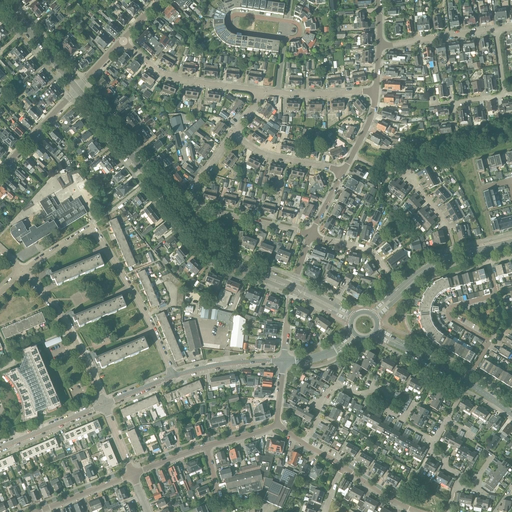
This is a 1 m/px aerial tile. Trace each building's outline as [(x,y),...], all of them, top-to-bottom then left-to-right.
[(38,0),(29,8),(30,9),(30,10),(32,12),(33,12),(33,13),(34,12),(43,4),(47,1),(46,0),(38,0)] [(121,0),(124,2),(136,14),(137,13),(139,12),(139,11),(139,10),(132,4),(128,0),(126,0),(125,0),(121,0)] [(181,8),(183,10),(185,11),(187,11),(188,12),(190,10),(186,6),(178,0),(175,0),(174,1),(181,8)] [(225,6),(229,11),(229,12),(234,10),(231,0),(229,0),(227,1),(223,3),(225,6)] [(239,9),(240,0),(231,0),(234,10),(239,9)] [(295,7),(293,17),(298,18),(301,21),(304,18),(307,20),(311,16),(309,13),(310,12),(307,9),(303,7),(306,1),(313,4),(314,1),(312,0),(301,0),(299,5),(301,6),(300,8),(298,7),(295,7)] [(136,14),(124,2),(122,5),(122,7),(133,17),(133,16),(134,16),(135,15),(135,14),(136,14)] [(229,12),(229,11),(225,6),(223,3),(219,7),(216,10),(225,15),(226,16),(229,12)] [(43,4),(34,12),(38,17),(41,14),(42,15),(44,13),(44,12),(47,9),(43,4)] [(166,11),(174,18),(178,22),(180,20),(178,18),(177,20),(176,19),(177,18),(176,17),(175,17),(177,15),(175,13),(175,12),(169,7),(166,11)] [(226,16),(225,15),(216,10),(216,11),(214,15),(213,19),(223,21),(224,21),(226,16)] [(178,22),(174,18),(166,11),(162,14),(168,20),(168,19),(171,22),(172,20),(174,21),(174,20),(175,21),(174,22),(177,24),(178,22)] [(100,14),(107,20),(109,18),(103,12),(100,14)] [(120,19),(118,21),(124,27),(124,26),(125,26),(126,25),(126,24),(128,22),(122,16),(122,17),(120,14),(117,17),(120,19)] [(51,32),(54,30),(54,29),(52,28),(56,24),(57,25),(62,21),(58,16),(56,18),(54,16),(51,18),(43,24),(46,27),(46,28),(47,30),(48,30),(49,31),(49,30),(51,32)] [(314,18),(303,24),(305,29),(309,29),(310,32),(315,31),(315,29),(317,28),(317,25),(314,18)] [(441,18),(433,19),(435,30),(443,29),(441,18)] [(224,21),(223,21),(213,19),(213,20),(213,24),(214,29),(220,27),(224,26),(224,21)] [(158,20),(153,24),(159,30),(160,29),(161,30),(164,26),(163,25),(164,24),(161,22),(161,23),(158,20)] [(106,25),(117,35),(120,32),(113,25),(113,26),(111,24),(109,22),(106,25)] [(397,27),(395,27),(396,35),(401,35),(400,27),(403,26),(403,22),(397,23),(397,27)] [(95,25),(91,29),(97,34),(101,31),(95,25)] [(114,38),(117,35),(106,25),(103,29),(104,30),(107,33),(107,32),(114,38)] [(224,26),(220,27),(214,29),(215,33),(218,37),(221,35),(226,31),(224,26)] [(226,31),(221,35),(218,37),(218,38),(221,41),(225,44),(230,34),(226,31)] [(88,32),(85,34),(92,41),(94,38),(88,32)] [(156,52),(155,54),(157,56),(164,49),(170,41),(164,36),(159,42),(158,43),(152,37),(151,37),(152,36),(150,33),(149,34),(146,32),(141,37),(156,52)] [(66,51),(72,45),(74,43),(70,38),(71,38),(73,36),(69,33),(60,40),(63,44),(62,45),(62,46),(62,47),(63,49),(64,48),(66,51)] [(234,47),(235,37),(235,36),(230,35),(230,34),(225,44),(229,46),(234,47)] [(304,35),(301,40),(310,49),(314,43),(315,39),(314,39),(315,36),(309,34),(308,37),(304,35)] [(98,38),(106,46),(110,43),(103,37),(101,35),(98,38)] [(156,52),(141,37),(136,43),(142,48),(142,47),(152,57),(155,54),(156,52)] [(178,41),(172,37),(167,45),(172,48),(175,43),(176,44),(178,41)] [(106,46),(98,38),(95,41),(97,43),(103,50),(106,46)] [(279,43),(272,42),(272,43),(271,52),(271,54),(276,55),(276,53),(278,53),(279,44),(279,43)] [(290,44),(289,44),(288,54),(292,55),(293,55),(294,56),(300,55),(304,53),(303,52),(306,50),(303,44),(300,46),(298,42),(294,44),(290,44)] [(73,46),(72,45),(66,51),(68,53),(68,54),(69,55),(70,55),(71,56),(74,53),(75,54),(77,52),(76,51),(77,51),(79,49),(75,44),(73,46)] [(13,54),(17,58),(23,53),(22,51),(22,50),(21,49),(20,49),(19,48),(13,54)] [(24,54),(23,53),(17,58),(14,61),(17,64),(20,62),(26,57),(26,56),(26,55),(25,54),(24,54)] [(119,62),(116,65),(118,67),(120,65),(122,66),(123,65),(123,66),(129,59),(124,54),(118,61),(119,62)] [(160,62),(165,65),(170,57),(165,54),(160,62)] [(176,60),(170,57),(165,65),(170,68),(176,60)] [(82,62),(78,65),(80,67),(80,68),(81,69),(82,69),(82,70),(88,65),(90,64),(86,59),(84,60),(82,62)] [(28,71),(34,66),(33,64),(33,63),(32,62),(31,62),(30,61),(24,66),(28,71)] [(126,71),(129,73),(137,64),(134,62),(131,64),(127,68),(128,68),(126,71)] [(137,64),(129,73),(132,76),(134,74),(138,70),(137,69),(140,67),(137,64)] [(16,73),(21,69),(23,67),(21,65),(14,71),(16,73)] [(34,66),(28,71),(25,74),(28,77),(31,74),(31,75),(37,69),(37,68),(36,67),(35,67),(34,66)] [(111,75),(114,78),(119,73),(116,70),(114,72),(110,68),(107,71),(111,75)] [(145,83),(151,75),(146,72),(141,80),(145,83)] [(36,87),(45,79),(44,77),(44,76),(43,75),(42,75),(41,74),(35,79),(37,82),(34,85),(36,87)] [(151,75),(145,83),(150,87),(156,79),(151,75)] [(483,76),(485,87),(488,87),(489,92),(497,91),(495,80),(488,81),(487,76),(483,76)] [(97,88),(98,88),(100,90),(103,87),(104,87),(107,85),(106,85),(109,83),(105,78),(103,80),(96,84),(96,86),(97,88)] [(45,79),(36,87),(39,90),(42,88),(43,87),(44,88),(45,86),(45,85),(48,82),(48,81),(47,80),(46,80),(45,79)] [(477,83),(472,84),(474,94),(481,93),(480,86),(483,86),(482,80),(477,81),(477,82),(477,83)] [(129,85),(127,83),(124,81),(121,85),(125,89),(129,85)] [(465,82),(466,84),(458,85),(460,96),(467,95),(466,90),(470,90),(469,81),(465,82)] [(162,93),(167,95),(171,85),(165,83),(162,93)] [(438,87),(440,98),(447,97),(445,84),(443,84),(444,87),(438,87)] [(171,85),(167,95),(173,97),(176,87),(171,85)] [(50,97),(56,91),(55,91),(55,90),(54,88),(53,88),(46,93),(50,97)] [(111,88),(110,89),(108,90),(105,92),(106,92),(102,95),(106,100),(112,95),(113,96),(115,95),(115,94),(115,93),(111,88)] [(56,91),(50,97),(51,97),(47,100),(50,103),(53,101),(54,101),(55,101),(56,99),(60,96),(59,95),(59,94),(58,93),(57,93),(56,91)] [(110,104),(109,104),(113,109),(113,108),(117,106),(119,104),(121,106),(127,101),(124,96),(124,97),(121,99),(120,97),(119,96),(118,96),(117,97),(112,101),(112,102),(110,104)] [(236,99),(232,104),(240,110),(244,105),(236,99)] [(352,105),(356,110),(364,103),(360,99),(352,105)] [(503,106),(499,106),(500,113),(505,113),(505,112),(511,110),(511,100),(502,102),(503,106)] [(364,103),(356,110),(360,114),(368,108),(364,103)] [(488,108),(488,112),(493,112),(493,113),(496,112),(496,111),(496,107),(495,107),(494,103),(491,103),(489,103),(488,104),(488,108)] [(240,110),(232,104),(229,109),(237,114),(240,110)] [(267,104),(263,109),(271,115),(275,110),(267,104)] [(130,109),(126,105),(116,112),(120,117),(130,109)] [(434,113),(438,113),(439,120),(448,119),(448,116),(449,115),(448,109),(441,110),(441,107),(434,108),(434,113)] [(30,115),(35,121),(36,121),(38,119),(38,118),(40,116),(36,113),(37,112),(35,110),(34,110),(32,109),(28,113),(30,115)] [(268,120),(271,115),(263,109),(260,114),(268,120)] [(383,113),(400,117),(400,115),(398,114),(398,113),(393,112),(393,111),(389,110),(388,111),(384,109),(383,113)] [(481,113),(481,109),(474,110),(475,119),(481,118),(481,121),(486,120),(485,112),(481,113)] [(71,111),(65,116),(67,118),(66,119),(68,121),(69,120),(70,122),(76,117),(71,111)] [(127,125),(128,126),(138,117),(134,112),(130,115),(131,116),(124,122),(124,123),(126,125),(127,125)] [(461,123),(468,122),(467,118),(467,112),(459,112),(461,123)] [(181,116),(170,119),(174,133),(184,131),(181,116)] [(141,121),(138,117),(128,126),(128,127),(129,129),(130,129),(131,130),(138,124),(137,124),(141,121)] [(24,118),(21,122),(22,123),(22,124),(24,126),(25,126),(28,129),(30,127),(31,127),(32,126),(31,125),(32,125),(29,122),(30,122),(27,119),(26,119),(24,118)] [(73,127),(71,129),(74,134),(83,127),(83,126),(83,125),(82,124),(81,124),(79,122),(75,125),(75,124),(72,127),(73,127)] [(219,122),(215,127),(223,133),(227,128),(219,122)] [(380,122),(378,125),(394,133),(395,131),(390,128),(390,127),(380,122)] [(14,126),(15,127),(13,129),(14,131),(20,137),(21,137),(22,136),(23,136),(22,135),(24,132),(19,127),(18,127),(15,124),(14,126)] [(394,133),(378,125),(377,129),(387,134),(388,131),(391,133),(390,134),(393,135),(394,133)] [(346,132),(355,136),(357,131),(349,126),(346,132)] [(450,126),(440,127),(441,134),(451,133),(450,126)] [(219,137),(223,133),(215,127),(212,132),(219,137)] [(266,133),(273,138),(277,132),(270,127),(266,133)] [(139,139),(139,140),(149,132),(148,131),(146,129),(143,131),(136,136),(137,137),(137,138),(138,139),(139,139)] [(257,141),(262,133),(257,129),(252,137),(257,141)] [(4,131),(3,132),(1,130),(0,131),(0,132),(2,134),(13,145),(14,144),(15,144),(16,143),(16,142),(16,141),(9,135),(7,133),(4,131)] [(149,132),(139,140),(140,142),(141,144),(142,144),(143,144),(149,139),(154,135),(150,131),(149,132)] [(205,136),(198,131),(194,135),(202,140),(204,138),(205,136)] [(2,134),(0,132),(0,135),(2,138),(1,139),(3,140),(2,141),(3,142),(10,148),(11,147),(12,147),(13,146),(12,145),(13,145),(2,134)] [(52,134),(50,136),(53,139),(53,140),(55,142),(56,141),(58,143),(62,139),(60,137),(60,136),(57,133),(57,134),(54,132),(53,132),(52,133),(52,134)] [(81,137),(79,138),(83,143),(91,137),(91,136),(91,135),(90,134),(89,134),(87,132),(84,135),(84,134),(81,136),(81,137)] [(352,141),(355,136),(346,132),(343,137),(352,141)] [(267,136),(262,133),(257,141),(262,144),(267,136)] [(385,144),(388,146),(390,147),(391,144),(387,141),(382,138),(382,137),(379,136),(378,136),(374,134),(372,137),(382,143),(385,144)] [(382,143),(372,137),(370,141),(375,143),(374,144),(380,147),(382,143)] [(51,152),(55,147),(49,142),(46,140),(45,140),(44,141),(44,142),(42,144),(45,147),(45,148),(47,150),(48,150),(51,152)] [(159,141),(156,143),(154,145),(147,150),(149,152),(149,153),(150,155),(151,154),(151,155),(158,150),(158,149),(160,148),(163,146),(159,141)] [(89,148),(93,153),(100,147),(98,145),(98,144),(97,143),(96,143),(96,142),(89,148)] [(171,143),(165,148),(168,152),(174,146),(171,143)] [(203,143),(200,148),(207,154),(211,149),(203,143)] [(312,146),(310,156),(316,157),(318,148),(312,146)] [(100,148),(100,147),(93,153),(89,156),(91,158),(95,155),(95,156),(102,150),(102,149),(101,148),(100,148)] [(340,147),(334,150),(338,159),(344,156),(340,147)] [(48,155),(45,153),(42,150),(41,150),(39,148),(38,148),(38,149),(37,148),(36,149),(37,150),(35,152),(38,155),(37,156),(40,158),(42,160),(48,155)] [(207,154),(200,148),(196,152),(204,158),(207,154)] [(338,159),(334,150),(329,152),(333,161),(338,159)] [(503,155),(505,162),(508,161),(509,166),(511,165),(511,153),(503,155)] [(159,165),(166,160),(164,158),(166,156),(164,154),(162,155),(161,155),(155,160),(156,161),(156,162),(157,163),(159,165)] [(227,158),(234,164),(238,159),(230,154),(227,158)] [(494,158),(497,168),(502,166),(501,162),(505,162),(503,155),(494,158)] [(98,165),(102,170),(112,162),(110,160),(110,159),(109,158),(108,158),(108,157),(102,162),(99,159),(96,161),(92,164),(95,167),(98,164),(99,164),(98,165)] [(246,165),(251,168),(256,159),(250,157),(246,165)] [(234,164),(227,158),(223,163),(231,169),(234,164)] [(497,168),(494,158),(485,160),(486,166),(490,165),(491,169),(497,168)] [(28,159),(23,165),(25,167),(24,168),(28,172),(29,171),(34,165),(28,159)] [(41,162),(39,159),(38,159),(35,162),(43,169),(46,166),(41,162)] [(256,159),(251,168),(257,171),(261,162),(256,159)] [(166,160),(159,165),(161,167),(161,168),(162,169),(163,169),(164,170),(170,165),(169,165),(171,163),(169,161),(167,162),(166,160)] [(476,162),(479,174),(485,172),(483,167),(486,166),(485,160),(476,162)] [(112,162),(102,170),(107,175),(109,173),(109,172),(116,167),(115,166),(115,165),(114,164),(112,162)] [(63,163),(57,165),(60,172),(65,170),(63,163)] [(186,164),(183,168),(192,175),(195,170),(193,169),(186,164)] [(356,167),(353,174),(362,179),(366,172),(356,167)] [(423,175),(424,178),(436,172),(433,167),(421,173),(421,172),(417,175),(419,178),(423,175)] [(15,174),(23,181),(24,181),(29,175),(24,171),(23,173),(19,169),(17,171),(16,171),(15,172),(15,173),(15,174)] [(78,171),(77,172),(77,173),(78,174),(83,181),(85,180),(78,171)] [(438,178),(436,172),(424,178),(420,181),(422,183),(426,181),(427,184),(438,178)] [(114,178),(112,180),(116,184),(118,183),(124,178),(124,177),(124,176),(123,175),(122,175),(120,173),(114,178)] [(170,179),(175,184),(180,179),(176,174),(170,179)] [(90,184),(99,181),(106,178),(105,175),(98,177),(93,179),(87,181),(90,184)] [(312,179),(315,184),(324,180),(321,175),(312,179)] [(441,183),(438,178),(427,184),(423,186),(424,189),(429,187),(430,189),(441,183)] [(18,187),(15,184),(13,182),(12,182),(9,179),(8,181),(7,181),(6,182),(6,183),(5,183),(11,188),(14,191),(12,192),(14,194),(19,189),(18,188),(18,187)] [(179,189),(180,188),(182,191),(186,187),(184,185),(185,184),(180,179),(175,184),(179,189)] [(348,183),(360,190),(363,184),(358,181),(357,183),(350,179),(349,180),(348,182),(348,183)] [(392,193),(398,185),(401,181),(399,179),(396,183),(393,181),(387,189),(387,190),(386,191),(387,192),(391,195),(392,193)] [(326,186),(324,180),(315,184),(313,185),(312,189),(313,190),(315,190),(315,189),(317,189),(317,190),(320,191),(324,189),(323,187),(326,186)] [(99,181),(90,184),(90,185),(94,189),(98,194),(99,194),(105,192),(101,181),(100,182),(99,181)] [(115,189),(117,192),(122,198),(133,188),(133,186),(131,184),(130,185),(128,182),(122,188),(120,185),(115,189)] [(20,183),(18,186),(20,188),(19,188),(23,192),(26,189),(20,183)] [(353,191),(356,192),(358,194),(360,190),(348,183),(347,184),(345,186),(346,187),(345,187),(353,191)] [(397,197),(403,189),(406,185),(404,183),(401,187),(398,185),(392,193),(397,197)] [(439,199),(448,191),(444,186),(443,187),(442,187),(431,198),(433,200),(437,197),(439,199)] [(403,189),(397,197),(403,201),(412,189),(409,187),(406,191),(403,189)] [(209,200),(211,191),(205,189),(203,199),(209,200)] [(217,192),(211,191),(209,200),(215,202),(217,192)] [(448,191),(439,199),(435,203),(437,205),(441,201),(444,204),(451,197),(452,195),(448,191)] [(485,199),(495,196),(493,191),(489,192),(488,192),(484,193),(485,199)] [(343,192),(341,197),(347,200),(350,195),(343,192)] [(403,205),(408,210),(417,202),(415,199),(419,196),(417,193),(405,203),(405,204),(403,205)] [(228,205),(231,195),(225,194),(222,203),(228,205)] [(231,195),(228,205),(234,206),(236,197),(231,195)] [(132,202),(134,205),(137,208),(139,206),(144,202),(139,196),(134,200),(132,202)] [(495,196),(485,199),(486,204),(496,202),(495,196)] [(347,200),(341,197),(338,202),(345,205),(347,200)] [(68,200),(57,206),(53,199),(51,200),(51,201),(50,202),(47,198),(39,203),(40,203),(43,209),(43,210),(44,210),(48,216),(47,217),(48,219),(43,221),(45,225),(37,230),(34,227),(29,230),(30,231),(27,232),(25,229),(21,222),(14,227),(16,230),(11,233),(15,240),(17,242),(21,240),(26,249),(57,230),(56,227),(58,226),(60,230),(61,230),(60,230),(67,226),(73,222),(74,222),(80,218),(87,214),(78,199),(71,203),(68,200)] [(248,209),(250,200),(244,198),(242,208),(248,209)] [(417,202),(408,210),(412,214),(414,213),(421,206),(419,204),(423,200),(421,198),(417,202)] [(250,200),(248,209),(254,211),(256,201),(250,200)] [(448,212),(459,206),(456,200),(445,206),(441,209),(442,212),(445,210),(447,209),(447,210),(448,212)] [(498,208),(496,202),(486,204),(488,210),(492,209),(493,209),(498,208)] [(261,212),(267,214),(270,204),(264,203),(261,212)] [(270,204),(267,214),(273,215),(274,210),(275,206),(270,204)] [(308,204),(305,209),(313,214),(316,209),(308,204)] [(336,205),(334,210),(340,213),(342,210),(343,209),(336,205)] [(414,218),(418,222),(427,214),(425,211),(429,208),(427,206),(422,210),(415,216),(414,218)] [(462,210),(459,206),(448,212),(444,214),(446,217),(450,215),(452,218),(462,212),(462,210)] [(145,213),(148,218),(153,214),(152,212),(153,212),(151,210),(151,211),(148,207),(144,210),(141,213),(142,215),(145,213)] [(289,209),(287,218),(293,219),(295,210),(289,209)] [(310,219),(313,214),(305,209),(302,215),(310,219)] [(340,213),(334,210),(331,215),(338,218),(340,213)] [(418,222),(422,227),(431,219),(429,216),(433,213),(431,210),(427,214),(418,222)] [(377,223),(381,213),(376,211),(372,220),(377,223)] [(462,212),(452,218),(447,220),(449,223),(453,220),(455,223),(464,218),(463,218),(465,217),(462,212)] [(156,217),(153,214),(148,218),(154,224),(159,220),(158,219),(157,217),(156,217)] [(435,215),(431,219),(422,227),(426,232),(428,230),(428,231),(436,223),(433,221),(437,217),(435,215)] [(108,222),(111,228),(118,225),(117,221),(119,221),(118,218),(108,222)] [(329,218),(327,223),(339,230),(340,227),(337,226),(339,223),(336,222),(329,218)] [(502,220),(505,230),(510,228),(508,219),(502,220)] [(392,226),(396,230),(402,224),(398,220),(392,226)] [(499,231),(497,220),(491,222),(494,233),(496,232),(499,231)] [(497,220),(499,231),(500,231),(505,230),(502,220),(497,221),(497,220)] [(118,225),(111,228),(113,234),(121,231),(119,227),(121,226),(125,225),(124,223),(120,224),(118,225)] [(337,232),(339,230),(327,223),(324,228),(331,232),(331,230),(334,232),(335,230),(337,232)] [(362,230),(363,230),(361,240),(367,241),(369,232),(366,231),(367,224),(363,224),(362,230)] [(457,234),(469,231),(468,225),(466,226),(456,228),(457,234)] [(146,231),(141,235),(143,237),(153,229),(150,226),(145,230),(146,231)] [(157,231),(153,233),(156,236),(157,236),(158,237),(160,236),(167,231),(166,230),(166,229),(165,227),(164,227),(163,226),(156,231),(157,231)] [(113,234),(116,240),(123,237),(123,236),(122,233),(124,232),(123,230),(121,231),(113,234)] [(469,231),(457,234),(459,240),(469,238),(470,238),(471,236),(469,231)] [(247,250),(251,240),(242,236),(243,232),(239,232),(238,240),(243,242),(241,246),(244,248),(244,249),(247,250)] [(432,241),(444,238),(443,232),(433,234),(431,235),(432,241)] [(261,237),(257,247),(260,248),(258,253),(261,254),(261,255),(264,256),(267,246),(263,244),(265,239),(266,235),(263,233),(261,237)] [(375,245),(381,235),(378,233),(376,235),(373,239),(374,240),(372,242),(373,243),(375,245)] [(381,235),(375,245),(377,246),(378,246),(380,244),(383,240),(383,239),(385,237),(381,235)] [(125,236),(123,236),(123,237),(116,240),(118,245),(126,242),(124,239),(126,238),(125,236)] [(251,240),(247,250),(249,251),(250,250),(253,251),(255,246),(257,247),(261,237),(257,236),(255,241),(251,240)] [(167,244),(164,246),(167,250),(170,248),(177,243),(176,242),(175,240),(173,238),(166,243),(167,244)] [(446,244),(444,238),(432,241),(434,246),(435,247),(436,246),(446,244)] [(419,240),(412,244),(414,251),(421,249),(419,240)] [(118,245),(120,251),(128,248),(127,244),(129,244),(131,243),(130,241),(128,242),(128,241),(126,242),(118,245)] [(267,246),(264,256),(266,257),(266,256),(270,258),(272,253),(274,254),(278,244),(274,242),(272,248),(267,246)] [(278,262),(280,263),(284,253),(284,252),(279,251),(282,244),(278,242),(278,244),(274,254),(276,255),(274,259),(278,261),(278,262)] [(395,244),(392,246),(383,253),(384,255),(385,255),(386,256),(388,254),(389,254),(393,251),(397,247),(396,246),(399,244),(397,242),(395,244)] [(284,252),(284,253),(280,263),(283,264),(283,263),(287,264),(290,255),(286,253),(287,250),(289,251),(291,245),(288,243),(284,252)] [(392,246),(390,243),(388,244),(383,247),(384,248),(381,250),(382,250),(382,251),(383,253),(392,246)] [(128,248),(120,251),(123,257),(130,254),(129,250),(131,249),(130,247),(128,248)] [(316,247),(314,251),(328,257),(328,258),(333,260),(335,254),(327,251),(316,247)] [(176,253),(182,260),(187,255),(181,248),(176,253)] [(328,257),(314,251),(313,256),(326,261),(328,258),(328,257)] [(408,258),(403,251),(394,258),(394,257),(388,261),(394,270),(400,266),(399,265),(408,258)] [(123,257),(125,263),(133,260),(131,256),(136,254),(135,252),(130,254),(123,257)] [(104,266),(99,255),(94,257),(52,275),(51,273),(49,270),(45,272),(46,273),(48,275),(52,285),(56,283),(57,286),(104,266)] [(161,262),(164,266),(170,262),(166,257),(161,262)] [(133,260),(125,263),(128,269),(135,266),(136,267),(139,265),(138,261),(134,263),(133,260)] [(190,272),(197,265),(195,263),(195,262),(193,261),(192,260),(186,267),(189,269),(187,270),(190,272)] [(364,268),(367,272),(374,267),(373,266),(373,265),(373,264),(372,264),(371,263),(364,268)] [(199,267),(197,265),(190,272),(192,274),(193,273),(195,275),(201,269),(201,268),(199,267)] [(495,278),(503,276),(501,266),(495,268),(496,273),(494,273),(495,278)] [(315,270),(312,278),(317,280),(319,275),(320,273),(320,272),(321,270),(317,268),(314,267),(313,269),(315,270)] [(375,268),(374,267),(367,272),(370,276),(377,271),(376,270),(376,269),(375,268)] [(315,270),(313,269),(310,268),(307,275),(307,276),(308,276),(309,277),(309,276),(312,278),(315,270)] [(139,280),(147,277),(145,273),(147,272),(146,270),(137,274),(139,280)] [(484,270),(479,272),(481,281),(489,279),(488,275),(485,276),(484,270)] [(331,285),(336,277),(330,274),(331,273),(329,272),(325,278),(327,279),(326,282),(331,285)] [(211,286),(214,276),(212,275),(211,275),(210,274),(209,274),(205,282),(208,283),(208,285),(211,286)] [(139,280),(142,286),(149,282),(148,279),(150,278),(149,276),(147,277),(139,280)] [(217,277),(214,276),(211,286),(213,287),(214,285),(217,286),(220,279),(220,278),(219,278),(218,277),(217,277)] [(336,277),(331,285),(337,288),(339,285),(341,286),(344,280),(342,279),(341,280),(336,277)] [(450,290),(447,280),(443,281),(443,279),(434,284),(435,285),(430,290),(429,289),(423,297),(424,297),(422,304),(420,304),(419,314),(420,313),(421,321),(419,321),(423,330),(424,330),(428,336),(426,336),(434,344),(434,342),(438,344),(443,335),(438,332),(434,327),(432,322),(430,316),(431,310),(432,304),(435,299),(439,295),(444,291),(448,290),(450,290)] [(142,286),(144,291),(152,288),(150,285),(152,284),(151,282),(149,282),(142,286)] [(228,282),(224,291),(221,290),(215,304),(225,309),(232,292),(236,294),(239,286),(228,282)] [(352,296),(357,289),(351,285),(352,284),(349,283),(346,289),(348,290),(346,293),(352,296)] [(144,291),(146,297),(154,294),(153,290),(155,290),(154,287),(152,288),(144,291)] [(245,298),(249,300),(249,301),(251,301),(254,292),(252,291),(251,290),(250,289),(249,290),(245,298)] [(357,289),(352,296),(358,300),(360,296),(362,297),(365,290),(363,289),(362,292),(357,289)] [(250,304),(256,306),(259,307),(262,299),(259,298),(260,294),(259,293),(258,293),(257,293),(254,292),(251,301),(251,302),(250,304)] [(146,297),(149,303),(156,300),(155,296),(157,295),(156,293),(154,294),(146,297)] [(126,307),(122,296),(105,303),(74,316),(71,311),(68,313),(69,315),(70,317),(74,326),(78,325),(79,327),(126,307)] [(269,298),(265,306),(264,309),(270,311),(271,309),(274,300),(272,299),(272,298),(270,297),(269,298)] [(275,300),(274,300),(271,309),(277,311),(279,305),(278,304),(279,302),(277,301),(277,300),(275,299),(275,300)] [(156,300),(149,303),(151,309),(159,306),(159,307),(163,305),(161,302),(158,303),(156,300)] [(184,313),(193,314),(194,306),(185,305),(184,313)] [(232,314),(228,314),(218,311),(219,311),(212,310),(213,308),(209,306),(202,305),(202,306),(198,306),(196,318),(217,321),(222,322),(225,323),(227,325),(229,328),(229,331),(232,332),(230,347),(240,348),(239,351),(241,351),(241,348),(242,348),(245,320),(232,314)] [(299,307),(299,308),(296,306),(293,312),(294,312),(294,314),(301,317),(304,310),(299,307)] [(304,310),(301,317),(308,321),(309,317),(307,317),(309,312),(304,310)] [(158,322),(166,319),(164,315),(166,314),(165,312),(163,313),(156,316),(158,322)] [(34,316),(35,317),(38,326),(45,323),(41,313),(41,314),(38,316),(37,315),(34,316)] [(321,328),(326,321),(318,316),(316,320),(317,321),(315,323),(321,328)] [(28,319),(28,320),(32,328),(38,326),(35,317),(31,318),(31,317),(28,319)] [(166,319),(158,322),(161,328),(168,325),(167,321),(169,320),(168,318),(166,319)] [(32,328),(28,320),(24,321),(24,320),(21,321),(21,322),(22,322),(25,331),(32,328)] [(190,351),(194,350),(197,349),(201,348),(197,330),(196,330),(194,321),(183,324),(190,351)] [(263,330),(265,330),(276,331),(276,330),(277,328),(276,328),(276,327),(266,325),(266,322),(263,321),(263,322),(260,322),(259,324),(263,325),(263,323),(264,323),(263,330)] [(326,321),(321,328),(328,332),(330,329),(328,328),(331,324),(326,321)] [(14,324),(15,325),(18,334),(25,331),(22,322),(21,322),(18,324),(17,323),(14,324)] [(168,325),(161,328),(163,333),(171,330),(169,327),(171,326),(170,324),(168,325)] [(8,327),(8,328),(12,337),(18,334),(15,325),(11,327),(11,326),(8,327)] [(12,337),(8,328),(4,330),(4,328),(1,330),(5,339),(12,337)] [(171,330),(163,333),(165,339),(173,336),(172,333),(174,332),(173,329),(171,330)] [(276,332),(276,331),(265,330),(263,330),(263,334),(258,334),(258,337),(266,338),(266,335),(275,336),(275,335),(276,334),(276,333),(276,332)] [(309,336),(306,336),(296,335),(295,339),(303,340),(303,342),(308,343),(309,340),(311,341),(312,334),(309,334),(309,336)] [(168,345),(175,342),(174,338),(176,337),(175,335),(173,336),(165,339),(168,345)] [(447,338),(443,335),(438,344),(442,347),(447,338)] [(62,342),(60,338),(60,337),(44,343),(46,348),(62,342)] [(149,349),(144,338),(123,347),(97,358),(93,353),(90,355),(91,356),(92,358),(97,368),(100,366),(101,369),(149,349)] [(447,350),(452,341),(447,338),(442,347),(447,350)] [(175,342),(168,345),(170,351),(178,347),(176,344),(178,343),(177,341),(175,342)] [(457,344),(452,341),(447,350),(452,352),(457,344)] [(452,352),(457,355),(461,346),(457,344),(452,352)] [(502,349),(511,354),(511,351),(511,348),(505,344),(502,349)] [(466,349),(461,346),(457,355),(461,358),(466,349)] [(25,357),(47,409),(48,413),(56,410),(56,409),(61,407),(36,347),(31,349),(31,348),(23,351),(25,357)] [(178,347),(170,351),(173,356),(180,353),(179,350),(181,349),(180,347),(178,347)] [(461,358),(466,361),(471,352),(466,349),(461,358)] [(511,354),(502,349),(499,354),(508,359),(511,354)] [(362,368),(362,369),(368,372),(370,366),(372,367),(373,366),(375,367),(376,365),(374,363),(375,362),(373,361),(376,356),(369,352),(361,367),(361,368),(362,368)] [(478,356),(471,352),(466,361),(470,364),(473,359),(475,360),(478,356)] [(180,353),(173,356),(175,362),(182,359),(183,361),(187,359),(185,355),(182,357),(180,353)] [(39,414),(41,414),(41,411),(47,409),(25,357),(19,372),(17,369),(9,373),(4,375),(5,376),(9,381),(10,382),(14,387),(14,388),(18,393),(18,394),(20,400),(21,401),(22,407),(22,408),(23,414),(24,415),(24,421),(24,423),(29,420),(29,421),(37,418),(37,413),(39,412),(39,414)] [(386,369),(391,360),(388,359),(387,360),(385,359),(384,361),(382,359),(380,362),(383,363),(381,366),(384,368),(382,370),(385,371),(386,369)] [(480,369),(485,372),(490,363),(483,359),(481,363),(483,365),(480,369)] [(393,362),(391,360),(386,369),(393,373),(394,373),(396,368),(397,368),(398,366),(393,363),(393,362)] [(485,372),(490,375),(496,364),(495,363),(493,365),(490,363),(485,372)] [(361,368),(361,367),(355,364),(347,380),(354,384),(357,378),(358,379),(359,378),(362,379),(363,377),(360,375),(361,374),(360,373),(361,370),(367,373),(362,370),(362,369),(362,368),(361,368)] [(498,365),(496,364),(490,375),(494,378),(499,369),(496,367),(498,365)] [(394,373),(393,373),(392,375),(400,379),(405,371),(402,369),(401,371),(397,368),(396,368),(394,373)] [(327,369),(324,374),(335,380),(337,378),(333,376),(334,373),(327,369)] [(504,372),(499,369),(494,378),(499,381),(504,372)] [(506,369),(504,372),(499,381),(504,383),(509,375),(510,372),(506,369)] [(263,376),(266,377),(266,378),(271,379),(272,377),(272,376),(272,375),(272,374),(272,371),(264,370),(264,371),(261,370),(261,373),(264,373),(263,376)] [(407,372),(405,371),(400,379),(407,383),(410,378),(411,376),(406,374),(407,372)] [(334,383),(335,380),(324,374),(322,379),(322,380),(329,384),(330,381),(334,383)] [(321,382),(322,380),(322,379),(315,375),(314,378),(311,377),(310,379),(323,387),(325,384),(321,382)] [(406,385),(414,389),(418,381),(416,379),(415,381),(410,378),(407,383),(406,385)] [(311,383),(310,385),(310,386),(312,387),(317,390),(318,387),(322,389),(323,387),(310,379),(308,382),(311,383)] [(199,381),(193,384),(196,391),(200,390),(201,392),(203,391),(199,381)] [(421,382),(418,381),(414,389),(421,393),(425,386),(420,384),(421,382)] [(311,389),(312,387),(310,386),(310,385),(305,383),(303,386),(301,384),(299,387),(313,394),(314,391),(311,389)] [(193,384),(187,386),(191,394),(194,392),(195,394),(197,393),(196,391),(193,384)] [(187,386),(182,389),(185,396),(188,395),(189,397),(191,396),(191,394),(187,386)] [(311,397),(313,394),(299,387),(298,389),(301,391),(299,393),(301,394),(301,395),(306,397),(308,395),(311,397)] [(270,396),(270,392),(271,392),(271,389),(270,389),(260,388),(260,393),(254,392),(253,398),(263,399),(263,395),(270,396)] [(186,398),(185,396),(182,389),(176,391),(179,399),(182,397),(183,399),(186,398)] [(294,390),(292,396),(300,400),(303,401),(304,399),(300,397),(301,395),(301,394),(299,393),(294,390)] [(176,391),(170,393),(173,401),(177,399),(178,402),(180,401),(179,399),(176,391)] [(430,408),(429,408),(437,412),(446,395),(438,392),(436,397),(434,396),(434,397),(431,396),(430,398),(432,400),(432,401),(433,402),(430,407),(437,411),(436,411),(430,408)] [(173,401),(170,393),(164,396),(167,403),(166,404),(167,407),(171,406),(170,402),(173,401)] [(338,399),(348,403),(350,399),(347,398),(348,397),(341,394),(340,395),(339,396),(339,397),(338,399)] [(227,398),(229,404),(239,402),(238,395),(227,398)] [(155,396),(149,399),(153,406),(156,405),(157,407),(159,406),(158,404),(155,396)] [(299,403),(300,400),(292,396),(289,401),(291,402),(289,406),(287,404),(284,404),(283,408),(287,408),(288,407),(296,411),(297,408),(294,406),(295,404),(296,405),(297,402),(299,403)] [(153,408),(153,406),(149,399),(144,401),(147,409),(150,407),(151,409),(153,408)] [(348,403),(338,399),(338,400),(337,400),(336,402),(337,403),(336,403),(343,407),(343,406),(346,407),(348,403)] [(462,413),(464,410),(469,402),(466,400),(466,402),(463,400),(459,407),(461,409),(460,412),(462,413)] [(144,401),(138,404),(141,411),(145,410),(145,412),(148,411),(147,409),(144,401)] [(471,404),(469,402),(464,410),(471,415),(472,413),(475,408),(471,405),(471,404)] [(142,413),(141,411),(138,404),(132,406),(135,414),(139,412),(140,414),(142,413)] [(254,416),(255,422),(270,419),(268,412),(266,404),(257,407),(257,408),(254,409),(255,411),(253,412),(254,416)] [(136,416),(135,414),(132,406),(126,408),(129,416),(133,415),(134,416),(136,416)] [(250,420),(249,415),(250,414),(248,406),(246,407),(246,409),(247,412),(242,413),(243,416),(241,417),(243,425),(250,424),(249,420),(250,420)] [(419,414),(426,418),(429,412),(418,406),(417,409),(420,411),(419,414)] [(476,406),(475,408),(472,413),(479,417),(484,409),(482,408),(481,409),(476,406)] [(310,409),(308,407),(306,410),(305,409),(304,411),(299,408),(295,415),(310,423),(314,416),(309,413),(310,412),(309,411),(310,409)] [(126,417),(129,416),(126,408),(120,411),(124,418),(122,419),(124,422),(128,421),(126,417)] [(361,423),(368,410),(366,408),(364,412),(361,410),(357,417),(360,419),(359,422),(361,423)] [(332,412),(332,414),(341,418),(343,414),(341,412),(334,409),(334,410),(333,410),(332,411),(332,412)] [(487,411),(484,409),(479,417),(486,422),(491,415),(486,412),(487,411)] [(371,411),(368,410),(361,423),(364,424),(365,422),(368,423),(371,416),(369,415),(371,411)] [(216,417),(217,420),(218,427),(226,425),(223,414),(216,417)] [(339,424),(341,418),(332,414),(331,415),(330,415),(329,417),(330,418),(336,421),(336,422),(339,424)] [(368,423),(372,426),(378,415),(376,414),(374,417),(371,416),(368,423)] [(414,414),(413,417),(426,424),(427,422),(425,420),(426,418),(419,414),(418,416),(414,414)] [(232,415),(230,416),(233,427),(235,426),(236,427),(237,426),(238,425),(236,417),(233,418),(232,415)] [(381,416),(378,415),(372,426),(377,428),(377,429),(380,423),(381,423),(382,422),(379,420),(381,416)] [(425,426),(426,424),(413,417),(411,419),(415,421),(413,424),(421,428),(422,425),(425,426)] [(498,417),(493,423),(496,425),(495,426),(496,427),(497,426),(498,427),(503,421),(498,417)] [(343,423),(346,424),(345,426),(344,426),(342,428),(348,431),(349,429),(349,428),(352,423),(347,421),(348,421),(344,419),(343,423)] [(211,429),(218,427),(217,420),(209,422),(211,429)] [(94,431),(95,431),(98,430),(99,432),(101,431),(97,421),(91,424),(94,431)] [(201,426),(200,424),(200,421),(194,423),(195,426),(195,428),(196,432),(197,432),(198,436),(200,436),(201,436),(203,435),(204,435),(201,426)] [(376,430),(381,433),(387,422),(385,421),(383,425),(381,423),(380,423),(377,429),(377,428),(376,430)] [(390,424),(387,422),(381,433),(386,436),(390,429),(388,428),(390,424)] [(91,424),(85,426),(89,434),(92,432),(93,434),(95,433),(95,431),(94,431),(91,424)] [(324,425),(323,428),(336,435),(338,433),(335,431),(336,429),(329,425),(328,427),(324,425)] [(503,432),(502,434),(504,436),(505,434),(508,436),(511,430),(511,427),(510,427),(508,425),(503,432)] [(83,436),(86,435),(88,439),(90,438),(89,434),(85,426),(80,428),(83,436)] [(387,440),(390,441),(397,428),(395,426),(393,430),(390,429),(386,436),(389,437),(387,440)] [(80,428),(74,431),(77,438),(81,437),(83,443),(85,442),(85,440),(83,436),(80,428)] [(325,433),(324,435),(331,439),(332,436),(335,438),(336,435),(323,428),(321,431),(325,433)] [(400,429),(397,428),(390,441),(392,443),(394,440),(396,441),(399,436),(401,434),(398,433),(400,429)] [(137,436),(136,436),(135,432),(137,432),(136,429),(134,430),(126,433),(129,439),(137,436)] [(74,431),(68,433),(71,441),(75,439),(77,443),(79,443),(77,438),(74,431)] [(169,433),(166,435),(170,447),(174,445),(171,437),(173,436),(172,432),(169,433)] [(68,442),(71,441),(68,433),(62,436),(65,443),(64,443),(66,447),(70,445),(68,442)] [(449,445),(453,438),(450,436),(451,435),(448,433),(446,438),(443,436),(442,439),(445,440),(444,442),(449,445)] [(396,447),(399,449),(406,435),(404,434),(402,437),(399,436),(396,441),(395,443),(398,445),(396,447)] [(129,439),(131,445),(139,442),(137,438),(139,437),(138,435),(136,436),(137,436),(129,439)] [(170,447),(166,435),(162,436),(163,439),(161,440),(163,444),(165,443),(167,448),(170,447)] [(331,439),(324,435),(322,437),(319,435),(317,438),(331,446),(332,443),(330,441),(331,439)] [(409,437),(406,435),(399,449),(401,450),(403,448),(405,449),(409,442),(407,440),(409,437)] [(453,438),(449,445),(451,446),(450,449),(452,450),(460,437),(457,435),(455,439),(453,438)] [(492,449),(499,439),(495,436),(487,446),(492,449)] [(460,437),(452,450),(455,451),(456,449),(458,450),(459,450),(460,447),(461,447),(463,443),(460,442),(462,438),(460,437)] [(54,439),(49,441),(52,449),(55,447),(56,449),(58,448),(54,439)] [(409,442),(405,449),(408,450),(406,453),(409,454),(416,441),(414,439),(412,443),(409,442)] [(260,471),(259,471),(261,477),(265,478),(267,479),(271,465),(273,455),(277,442),(270,440),(267,440),(265,452),(265,457),(262,457),(261,461),(260,471)] [(43,444),(46,451),(50,450),(50,452),(53,451),(52,449),(49,441),(43,444)] [(131,445),(134,451),(141,447),(140,444),(142,443),(141,441),(139,442),(131,445)] [(419,442),(416,441),(409,454),(411,455),(413,453),(415,454),(419,447),(417,446),(419,442)] [(102,448),(103,451),(111,448),(108,442),(101,445),(100,444),(97,445),(98,449),(102,448)] [(285,453),(281,452),(283,444),(277,442),(273,455),(275,456),(274,459),(279,460),(277,466),(281,467),(285,453)] [(350,454),(353,447),(346,443),(341,451),(346,454),(347,453),(350,454)] [(47,453),(46,451),(43,444),(37,446),(40,454),(44,452),(45,454),(47,453)] [(256,444),(251,445),(254,458),(259,457),(258,453),(259,453),(259,452),(260,452),(259,449),(258,449),(256,444)] [(249,460),(254,458),(251,445),(245,447),(247,452),(246,453),(246,456),(247,455),(248,456),(249,460)] [(35,456),(38,455),(39,457),(41,456),(40,454),(37,446),(31,448),(35,456)] [(141,447),(134,451),(136,456),(144,453),(144,455),(148,453),(146,449),(143,451),(141,447)] [(353,447),(350,454),(352,455),(351,457),(356,459),(356,460),(360,453),(361,451),(353,447)] [(422,448),(419,447),(415,454),(414,458),(421,462),(428,450),(422,447),(422,448)] [(460,460),(466,448),(464,447),(463,448),(461,447),(460,447),(459,450),(458,450),(456,454),(459,456),(458,458),(460,460)] [(35,456),(31,448),(26,451),(29,458),(32,457),(33,459),(35,458),(35,456)] [(113,454),(111,448),(103,451),(104,455),(100,456),(101,459),(105,457),(113,454)] [(469,450),(466,448),(460,460),(463,461),(464,458),(467,460),(470,453),(468,451),(469,450)] [(23,461),(22,461),(23,465),(27,463),(25,460),(29,458),(26,451),(20,453),(23,461)] [(289,460),(288,464),(295,467),(298,460),(299,458),(298,458),(299,456),(298,455),(295,453),(295,454),(293,453),(292,452),(289,460)] [(470,453),(467,460),(472,463),(472,464),(472,465),(473,466),(478,457),(476,455),(476,454),(474,452),(473,454),(470,453)] [(76,455),(78,460),(79,462),(84,460),(86,459),(83,453),(76,455)] [(217,454),(218,460),(219,462),(220,462),(221,465),(220,465),(221,468),(227,466),(226,463),(223,464),(222,461),(225,460),(223,453),(217,454)] [(356,459),(355,460),(355,461),(360,464),(361,463),(363,464),(365,461),(367,457),(360,453),(356,460),(356,459)] [(106,464),(108,463),(116,460),(113,454),(105,457),(107,461),(105,462),(106,464)] [(6,459),(9,467),(13,465),(14,467),(16,466),(15,464),(12,457),(6,459)] [(365,461),(363,464),(366,465),(365,467),(370,469),(369,471),(375,461),(367,457),(365,461)] [(429,471),(433,464),(430,463),(431,461),(426,458),(425,460),(421,467),(416,475),(419,477),(424,468),(429,471)] [(6,459),(0,461),(4,469),(7,468),(9,473),(12,472),(11,469),(9,467),(6,459)] [(191,462),(195,472),(201,470),(197,460),(196,459),(193,461),(194,462),(191,462)] [(109,466),(107,467),(106,468),(107,470),(108,470),(118,466),(116,460),(108,463),(109,466)] [(375,461),(369,471),(374,474),(375,473),(377,474),(381,467),(374,463),(375,461)] [(497,464),(507,471),(510,466),(504,461),(502,464),(499,461),(497,464)] [(195,472),(191,462),(189,463),(186,464),(186,465),(185,465),(189,474),(195,472)] [(246,467),(248,474),(256,472),(254,465),(255,464),(255,463),(255,462),(251,462),(251,463),(252,466),(246,467)] [(435,465),(433,464),(429,471),(436,475),(438,471),(441,466),(436,463),(435,465)] [(298,475),(305,479),(311,467),(305,464),(304,465),(302,464),(298,475)] [(504,476),(507,471),(497,464),(495,466),(499,469),(497,471),(504,476)] [(175,466),(173,467),(178,480),(182,478),(181,475),(177,466),(176,466),(175,466)] [(86,472),(89,480),(95,477),(92,469),(91,470),(90,467),(85,469),(86,472)] [(178,481),(178,480),(173,467),(171,468),(170,469),(169,469),(172,478),(173,478),(174,483),(178,481)] [(221,481),(224,480),(234,477),(232,468),(231,469),(230,467),(228,468),(229,470),(219,472),(220,475),(221,481)] [(240,473),(241,476),(248,474),(246,467),(239,469),(240,473)] [(311,474),(309,477),(315,480),(317,477),(321,470),(314,467),(310,474),(311,474)] [(381,467),(377,474),(380,475),(379,477),(383,479),(387,473),(388,473),(389,471),(381,467)] [(265,478),(263,486),(268,489),(267,492),(263,501),(266,502),(282,509),(283,507),(288,496),(290,491),(290,490),(291,491),(293,486),(295,481),(296,478),(297,475),(285,470),(283,474),(279,483),(273,481),(272,480),(267,479),(265,478)] [(502,478),(504,476),(497,471),(495,473),(492,470),(490,473),(503,482),(504,480),(502,478)] [(164,471),(159,473),(160,476),(159,477),(162,483),(167,481),(168,480),(164,471)] [(234,477),(224,480),(226,486),(227,490),(228,494),(238,492),(239,496),(247,494),(252,493),(262,490),(263,486),(265,478),(261,477),(259,471),(256,472),(248,474),(241,476),(234,477)] [(438,471),(436,475),(433,480),(441,484),(445,477),(442,476),(443,474),(438,471)] [(387,473),(383,479),(382,481),(388,484),(389,483),(391,484),(395,477),(388,473),(387,473)] [(501,484),(503,482),(490,473),(488,475),(492,478),(490,480),(497,485),(498,483),(501,484)] [(78,476),(74,477),(77,484),(83,482),(81,475),(80,475),(79,474),(77,474),(78,476)] [(64,481),(66,488),(72,486),(70,479),(69,479),(68,476),(65,477),(66,480),(64,481)] [(156,489),(151,477),(146,479),(150,491),(156,489)] [(395,477),(391,484),(393,485),(392,487),(398,490),(402,481),(395,477)] [(447,478),(445,477),(441,484),(448,488),(453,479),(448,477),(447,478)] [(345,497),(348,492),(349,490),(346,488),(349,482),(348,481),(346,481),(344,480),(339,489),(342,491),(341,494),(345,497)] [(487,489),(489,491),(491,492),(493,490),(497,485),(490,480),(489,482),(487,481),(485,484),(486,484),(484,487),(487,489)] [(62,490),(59,484),(57,485),(56,482),(53,483),(54,486),(56,492),(62,490)] [(44,499),(51,496),(46,483),(39,486),(41,490),(40,490),(44,499)] [(198,484),(190,488),(191,491),(196,489),(197,490),(199,497),(200,496),(201,497),(204,496),(204,495),(209,493),(207,487),(200,489),(199,487),(198,484)] [(312,496),(322,499),(322,497),(324,495),(324,494),(318,492),(319,489),(311,486),(309,491),(313,493),(312,496)] [(39,500),(36,492),(35,493),(34,490),(30,492),(30,490),(29,490),(28,487),(26,488),(30,497),(31,496),(34,502),(39,500)] [(348,492),(345,497),(344,499),(349,502),(351,498),(354,499),(358,491),(357,490),(355,488),(354,487),(350,493),(348,492)] [(115,492),(117,498),(126,494),(124,489),(115,492)] [(153,495),(155,500),(161,498),(158,489),(156,490),(157,493),(153,495)] [(359,508),(362,502),(360,501),(364,493),(362,492),(360,492),(358,491),(354,499),(359,502),(357,506),(359,508)] [(126,494),(117,498),(119,503),(129,499),(126,494)] [(457,503),(465,505),(467,497),(464,496),(464,495),(459,494),(457,503)] [(483,501),(482,509),(488,510),(488,508),(491,508),(492,501),(492,500),(495,500),(495,496),(487,495),(486,500),(486,502),(483,501)] [(29,504),(26,496),(19,499),(23,507),(29,504)] [(307,504),(311,505),(313,506),(314,503),(321,505),(321,503),(321,501),(322,499),(312,496),(311,499),(309,499),(307,504)] [(467,497),(465,505),(473,506),(473,508),(475,497),(470,496),(469,497),(467,497)] [(362,502),(359,508),(364,510),(366,508),(368,510),(373,501),(371,500),(370,498),(368,497),(365,503),(362,502)] [(475,497),(473,508),(482,509),(483,501),(480,501),(481,499),(475,498),(476,497),(475,497)] [(8,502),(11,509),(17,506),(14,500),(13,499),(11,500),(11,501),(8,502)] [(98,499),(93,501),(97,511),(102,509),(98,499)] [(163,500),(156,503),(158,509),(166,506),(165,503),(168,502),(167,499),(163,500)] [(506,500),(505,501),(503,501),(502,507),(499,506),(498,511),(501,511),(507,511),(508,508),(510,509),(510,507),(511,507),(511,502),(511,501),(511,499),(507,499),(506,500)] [(91,511),(93,511),(97,511),(93,501),(88,504),(91,511)] [(376,511),(374,511),(379,503),(377,502),(375,502),(373,501),(368,510),(372,511),(376,511)] [(311,505),(307,504),(305,503),(304,506),(306,507),(304,511),(315,511),(316,511),(316,510),(310,508),(311,505)]
